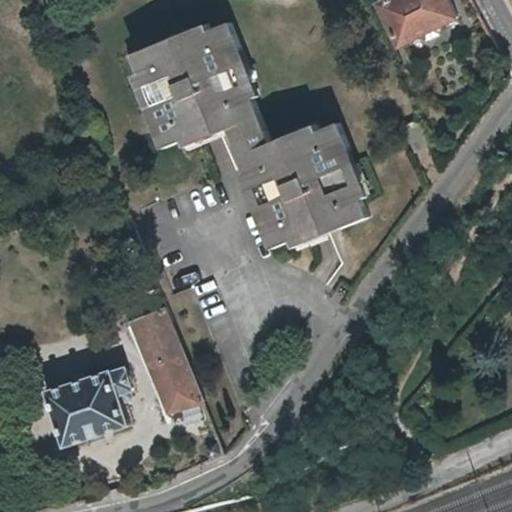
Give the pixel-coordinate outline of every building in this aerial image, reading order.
[(453,0),(394,0),(386,4),(406,43),(461,14),(453,0)] [(335,202),(341,218),(344,224),(371,213),(346,148),(352,146),(342,118),(277,144),(238,46),(244,44),(233,17),(127,60),(154,127),(187,114),(190,122),(224,109),(231,126),(267,218),(298,205),(302,215),(335,202)] [(164,152),(231,126),(224,109),(190,122),(187,114),(154,127),(164,152)] [(421,116),(404,123),(415,150),(432,142),(421,116)] [(277,244),(341,218),(335,202),(302,215),(298,205),(267,218),(277,244)] [(138,320),(174,410),(207,398),(175,323),(178,322),(168,300),(151,306),(154,313),(138,320)] [(117,367),(52,390),(71,445),(135,423),(127,400),(137,396),(134,388),(137,386),(130,367),(118,371),(117,367)] [(224,439),(207,398),(174,410),(181,427),(200,420),(211,446),(224,439)]
